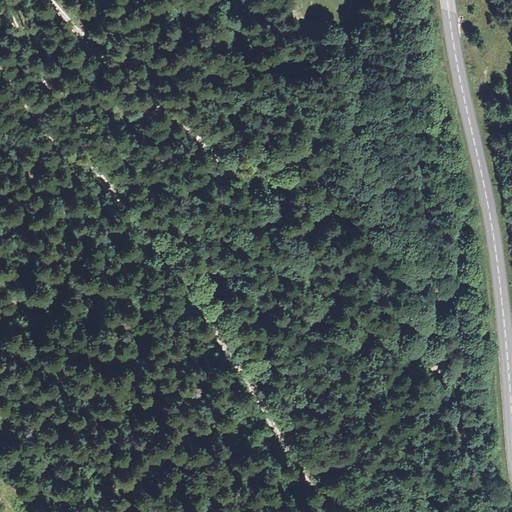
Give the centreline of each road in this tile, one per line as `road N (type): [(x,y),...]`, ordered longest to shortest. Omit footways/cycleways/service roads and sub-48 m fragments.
road 1 (track): [(490,511),(450,409),(394,356),(243,179),(94,47),(53,0)]
road 2 (track): [(6,0),(121,209),(244,380),(322,511)]
road 3 (tertiary): [(447,0),(494,230),(511,434)]
road 4 (track): [(431,391),(440,347),(398,0)]
road 5 (track): [(0,71),(67,158),(98,170)]
